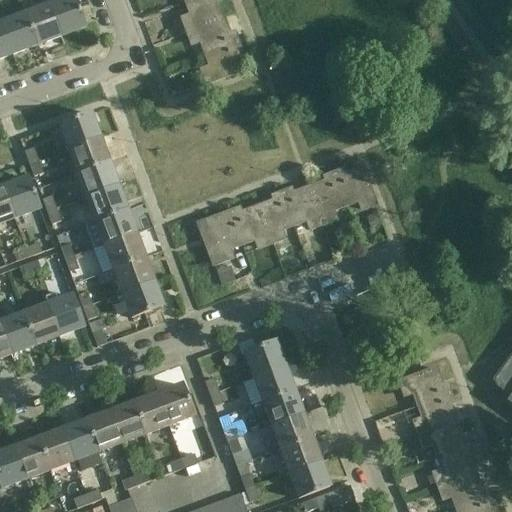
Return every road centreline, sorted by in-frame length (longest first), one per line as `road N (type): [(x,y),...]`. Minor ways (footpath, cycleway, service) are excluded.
road 1 (residential): [(385,511),(310,314),(295,307),(272,306),(0,410)]
road 2 (residential): [(0,110),(115,59),(122,27),(112,0)]
